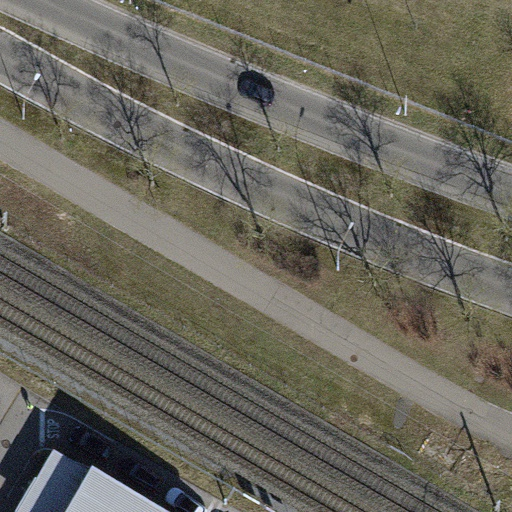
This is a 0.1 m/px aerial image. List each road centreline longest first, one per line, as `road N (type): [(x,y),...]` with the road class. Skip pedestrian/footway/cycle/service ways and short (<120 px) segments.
road 1 (secondary): [(0,54),(372,238),(511,288)]
road 2 (secondary): [(511,194),(406,159),(35,0)]
